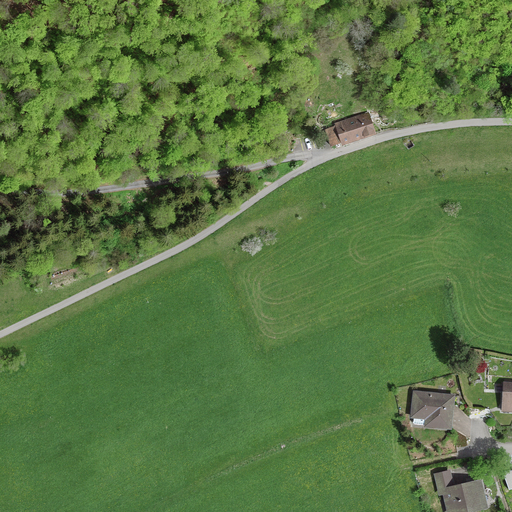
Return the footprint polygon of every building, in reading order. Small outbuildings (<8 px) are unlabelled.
[(394,118),(393,106),(381,108),(383,120),(394,118)] [(340,145),(373,134),(367,117),(338,126),(338,124),(334,125),(335,127),(325,130),(331,147),(340,143),(340,145)] [(502,411),(511,411),(511,385),(504,385),(502,411)] [(413,424),(448,427),(452,398),(414,394),(412,416),(413,416),(413,424)] [(456,511),(482,506),(477,484),(452,490),(448,472),(435,475),(439,493),(446,491),(450,511),(456,511)]
